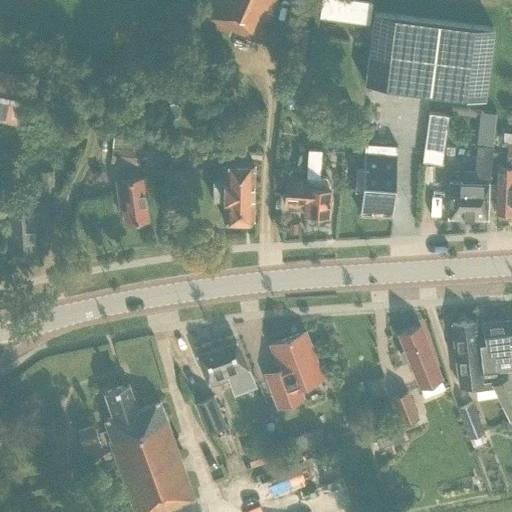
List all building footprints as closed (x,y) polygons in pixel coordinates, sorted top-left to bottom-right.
[(258,41),(276,0),(211,0),(204,17),(258,41)] [(322,23),(359,24),(360,3),(323,2),(322,23)] [(497,23),(377,12),(370,83),(490,95),(497,23)] [(0,120),(16,123),(25,76),(0,71),(0,120)] [(215,134),(204,138),(207,147),(218,142),(215,134)] [(425,137),(422,162),(441,165),(445,140),(425,137)] [(361,190),(360,212),(393,214),(397,144),(364,142),(363,165),(356,165),(354,189),(361,190)] [(477,145),(475,170),(490,172),(492,147),(477,145)] [(227,146),(227,162),(236,162),(236,147),(227,146)] [(323,175),(319,174),(321,150),(309,149),(307,178),(287,177),(285,196),(305,198),(304,212),(328,214),(331,183),(323,175)] [(253,219),(254,162),(236,162),(227,162),(224,162),(224,181),(213,180),(213,199),(224,199),(223,218),(253,219)] [(511,166),(498,166),(496,213),(511,214),(511,212),(511,166)] [(146,203),(148,203),(145,176),(116,180),(120,207),(122,206),(124,222),(148,218),(146,203)] [(487,217),(488,182),(449,181),(448,216),(454,216),(454,219),(482,220),(482,216),(487,217)] [(31,202),(0,203),(0,220),(2,260),(35,258),(31,202)] [(474,320),(451,323),(458,385),(476,383),(477,391),(494,388),(492,385),(492,384),(491,383),(482,384),(480,367),(477,345),(474,320)] [(486,344),(477,345),(480,367),(481,379),(495,377),(494,374),(511,371),(511,348),(507,320),(482,323),(486,344)] [(398,333),(404,348),(399,353),(402,361),(410,361),(420,386),(442,378),(420,324),(398,333)] [(298,386),(325,376),(319,360),(315,362),(304,331),(272,343),(281,368),(267,374),(279,406),(302,397),(298,386)] [(236,341),(196,354),(209,385),(228,378),(234,394),(255,386),(249,370),(236,341)] [(496,382),(492,384),(492,385),(494,388),(496,393),(498,397),(509,420),(511,419),(511,418),(511,382),(508,376),(496,382)] [(133,511),(161,511),(182,505),(181,502),(194,497),(160,400),(138,408),(128,382),(104,390),(113,416),(104,419),(111,439),(108,440),(133,511)] [(405,424),(420,417),(408,391),(392,399),(405,424)] [(207,432),(225,425),(213,395),(195,402),(207,432)] [(472,437),(483,432),(471,403),(460,407),(472,437)] [(83,444),(99,438),(95,425),(78,431),(83,444)] [(296,436),(283,441),(288,454),(301,449),(296,436)] [(278,458),(273,442),(246,451),(251,467),(278,458)]
